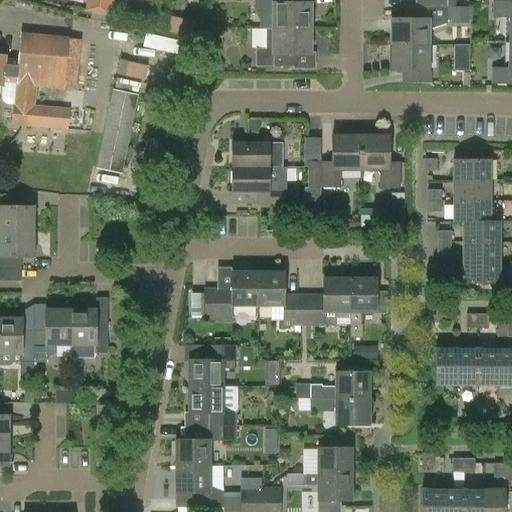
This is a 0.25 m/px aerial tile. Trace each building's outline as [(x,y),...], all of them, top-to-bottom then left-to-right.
[(88,0),(86,12),(110,16),(112,0),(88,0)] [(294,0),(236,0),(236,1),(254,1),(254,11),(259,15),(259,30),(261,30),(265,30),(310,30),(310,3),(295,3),(294,0)] [(511,1),(493,1),(493,15),(494,15),(494,18),(508,19),(508,43),(511,43),(511,1)] [(390,20),(390,46),(428,46),(428,31),(447,24),(447,21),(447,8),(415,8),(402,8),(403,19),(394,20),(390,20)] [(468,24),(468,21),(468,9),(468,8),(455,8),(450,8),(450,21),(450,24),(468,24)] [(261,30),(261,49),(255,49),(255,66),(294,67),(294,54),(310,54),(310,30),(265,30),(261,30)] [(7,105),(13,106),(12,125),(68,131),(70,110),(34,107),(36,87),(64,90),(68,39),(20,35),(18,65),(5,64),(6,56),(0,55),(0,87),(2,88),(1,100),(3,103),(7,105)] [(183,50),(183,40),(153,39),(152,49),(183,50)] [(507,70),(493,70),(491,70),(491,85),(511,85),(511,43),(508,43),(507,70)] [(428,46),(390,46),(390,71),(428,72),(428,46)] [(453,46),(453,72),(468,72),(468,46),(453,46)] [(115,77),(144,83),(149,60),(120,54),(115,77)] [(113,90),(95,168),(121,174),(138,96),(113,90)] [(332,163),(320,163),(320,189),(340,189),(340,169),(360,170),(360,136),(332,136),(332,163)] [(360,136),(360,170),(381,170),(381,189),(400,189),(400,163),(388,163),(388,136),(360,136)] [(282,144),(269,144),(232,143),(232,168),(281,168),(282,144)] [(437,160),(423,160),(422,172),(436,172),(437,160)] [(452,160),(452,181),(489,181),(489,160),(452,160)] [(320,189),(320,163),(309,163),(309,189),(320,189)] [(281,168),(232,168),(232,192),(256,192),(256,205),(286,205),(286,168),(281,168)] [(489,181),(452,181),(452,202),(489,202),(489,181)] [(441,191),(427,191),(427,202),(441,202),(441,191)] [(320,193),(308,193),(308,201),(320,201),(320,193)] [(0,232),(33,233),(33,207),(20,207),(20,196),(0,195),(0,232)] [(441,202),(427,202),(427,213),(441,213),(441,202)] [(489,202),(452,202),(452,221),(463,221),(489,221),(489,202)] [(319,220),(307,220),(307,228),(319,228),(319,220)] [(499,221),(489,221),(463,221),(463,243),(499,243),(499,221)] [(0,269),(20,269),(20,258),(33,258),(33,233),(0,232),(0,269)] [(451,232),(437,232),(437,243),(451,243),(451,232)] [(451,254),(451,243),(437,243),(437,254),(451,254)] [(463,243),(463,264),(499,264),(499,243),(463,243)] [(499,264),(463,264),(463,284),(499,284),(499,264)] [(0,280),(6,280),(20,280),(20,271),(20,269),(0,269),(0,280)] [(257,307),(257,272),(231,271),(231,289),(205,288),(204,319),(231,320),(231,306),(257,307)] [(283,272),(257,272),(257,307),(282,307),(282,326),(296,326),(296,296),(282,296),(283,272)] [(432,273),(432,285),(446,285),(446,273),(432,273)] [(323,296),(308,296),(308,327),(305,326),(305,340),(314,340),(314,326),(323,326),(323,325),(348,325),(349,279),(323,278),(323,296)] [(374,279),(349,279),(348,325),(349,325),(349,338),(362,338),(362,324),(361,324),(361,313),(374,313),(374,279)] [(296,296),(296,326),(305,326),(308,327),(308,296),(296,296)] [(33,331),(33,363),(46,363),(46,356),(51,356),(55,353),(55,345),(70,345),(71,345),(71,309),(45,309),(45,331),(33,331)] [(71,345),(70,345),(70,358),(94,358),(94,353),(107,353),(107,323),(95,323),(95,310),(71,309),(71,345)] [(436,324),(447,324),(447,310),(436,311),(436,324)] [(466,330),(488,329),(488,315),(467,315),(466,330)] [(0,366),(9,366),(12,363),(33,363),(33,331),(21,331),(21,318),(0,317),(0,366)] [(511,319),(507,320),(507,318),(497,318),(496,337),(507,337),(507,338),(511,337),(511,319)] [(233,373),(233,363),(235,363),(235,347),(205,347),(205,361),(187,361),(187,387),(221,388),(221,373),(233,373)] [(511,349),(498,350),(497,385),(511,384),(511,349)] [(456,385),(456,350),(435,350),(435,385),(456,385)] [(456,350),(456,385),(477,385),(477,350),(456,350)] [(477,350),(477,385),(497,385),(498,350),(477,350)] [(334,375),(334,387),(321,387),(321,385),(295,385),(295,399),(310,398),(310,399),(368,399),(368,375),(334,375)] [(221,388),(187,387),(187,413),(205,413),(205,427),(235,427),(234,413),(221,413),(221,388)] [(368,399),(310,399),(310,412),(334,412),(334,425),(368,425),(368,399)] [(0,441),(9,441),(9,416),(0,416),(0,441)] [(235,427),(205,427),(205,440),(175,440),(175,467),(209,467),(209,442),(235,442),(235,440),(242,440),(242,427),(235,427)] [(317,439),(318,473),(318,476),(351,476),(351,450),(335,450),(334,438),(317,439)] [(0,466),(9,466),(9,441),(0,441),(0,466)] [(433,468),(434,454),(422,454),(422,468),(433,468)] [(453,459),(452,473),(474,474),(474,459),(453,459)] [(503,479),(505,479),(505,464),(493,464),(493,479),(503,479)] [(503,479),(503,481),(511,481),(511,464),(505,464),(505,479),(503,479)] [(209,467),(175,467),(175,491),(175,509),(192,509),(192,507),(222,507),(222,492),(209,493),(209,467)] [(318,476),(318,473),(286,474),(286,486),(318,486),(317,511),(340,511),(340,500),(351,500),(351,476),(318,476)] [(254,492),(253,511),(265,511),(266,488),(261,488),(261,492),(254,492)] [(266,488),(265,511),(280,511),(281,489),(266,488)] [(442,511),(442,490),(421,490),(420,511),(442,511)] [(462,511),(463,490),(442,490),(442,511),(462,511)] [(463,490),(462,511),(483,511),(484,490),(463,490)] [(503,511),(504,490),(484,490),(483,511),(503,511)] [(253,511),(254,492),(240,492),(240,511),(253,511)]
